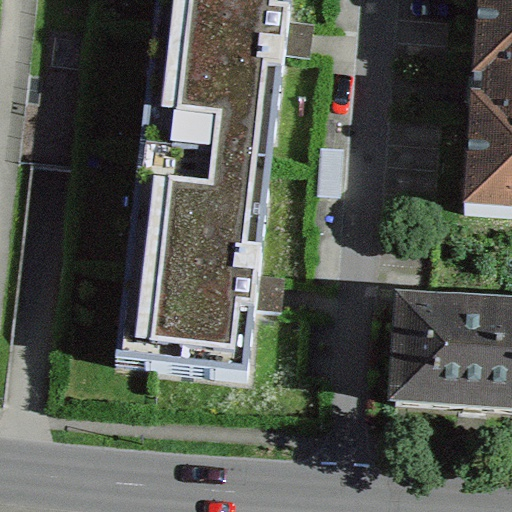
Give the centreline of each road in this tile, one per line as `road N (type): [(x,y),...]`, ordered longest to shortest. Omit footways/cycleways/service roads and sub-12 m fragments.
road 1 (residential): [(342,494),(384,0)]
road 2 (secondary): [(0,467),(342,494)]
road 3 (secondary): [(342,494),(511,504)]
